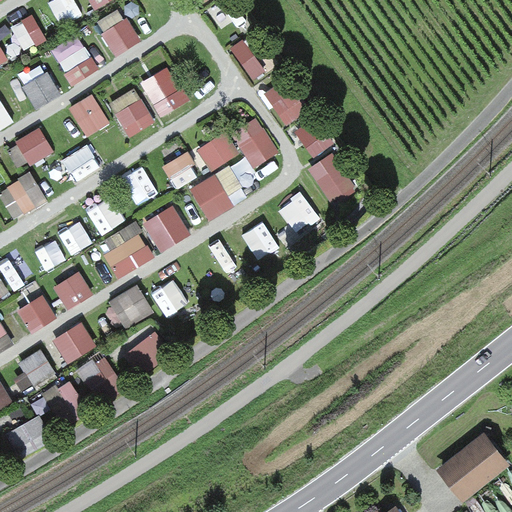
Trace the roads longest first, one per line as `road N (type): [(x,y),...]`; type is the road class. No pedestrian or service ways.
road 1 (track): [(511,89),(385,219),(87,431),(0,482)]
road 2 (track): [(66,511),(161,457),(291,363),(427,255),(511,174)]
road 3 (primary): [(298,511),(511,347)]
road 4 (track): [(291,363),(302,373),(320,370),(511,238)]
